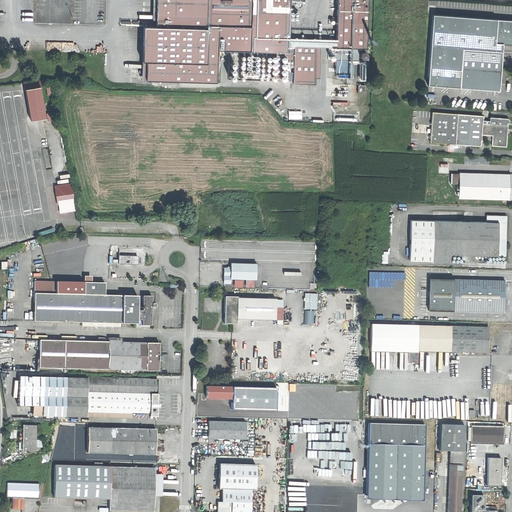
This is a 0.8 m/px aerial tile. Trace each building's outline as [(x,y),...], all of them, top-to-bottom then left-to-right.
[(217,55),(218,25),(245,26),(250,26),(250,45),(249,51),(276,52),(275,81),(280,81),(281,52),(288,53),(288,52),(294,52),(292,84),(315,85),(317,41),(294,40),(294,41),(289,41),(290,2),(289,0),(156,0),(156,19),(155,26),(143,26),(142,61),(146,61),(146,71),(157,71),(156,81),(216,83),(217,55)] [(337,0),(336,46),(359,47),(367,48),(368,0),(337,0)] [(502,56),(503,42),(511,43),(511,18),(433,13),(428,84),(435,84),(459,86),(499,89),(500,84),(500,71),(501,65),(502,56)] [(218,25),(217,55),(217,50),(239,51),(239,55),(249,56),(249,51),(250,45),(250,26),(245,26),(218,25)] [(358,60),(359,47),(336,46),(335,59),(358,60)] [(146,61),(142,61),(141,80),(156,81),(157,71),(146,71),(146,61)] [(42,87),(27,89),(32,120),(43,118),(47,117),(42,87)] [(457,140),(458,114),(433,113),(430,143),(480,147),(481,146),(481,145),(482,141),(457,140)] [(484,116),(458,114),(457,140),(482,141),(482,135),(483,124),(483,120),(484,116)] [(491,120),(483,120),(483,124),(508,126),(508,122),(511,122),(511,120),(509,118),(491,117),(491,120)] [(508,126),(483,124),(482,135),(493,136),(493,146),(507,147),(508,136),(509,126),(508,126)] [(510,174),(460,173),(460,175),(460,184),(459,198),(510,200),(510,187),(510,174)] [(460,184),(460,175),(452,174),(451,183),(460,184)] [(73,184),(58,186),(59,192),(74,190),(73,184)] [(76,202),(75,196),(60,198),(61,204),(76,202)] [(433,220),(410,220),(409,260),(432,261),(432,254),(433,220)] [(486,222),(433,220),(432,254),(450,254),(481,255),(506,256),(506,238),(506,222),(486,222)] [(136,257),(111,256),(111,263),(136,264),(136,257)] [(256,265),(230,264),(230,269),(223,269),(223,274),(223,283),(230,284),(230,279),(255,279),(256,265)] [(428,310),(453,311),(454,279),(430,277),(428,310)] [(504,281),(454,279),(453,311),(503,313),(504,296),(504,281)] [(33,292),(33,320),(137,320),(137,316),(137,311),(138,311),(138,307),(137,307),(137,292),(104,292),(104,280),(91,280),(82,280),(82,292),(33,292)] [(33,280),(33,292),(82,292),(82,280),(33,280)] [(142,306),(138,307),(138,311),(137,311),(137,316),(142,316),(142,321),(151,322),(151,303),(154,303),(154,302),(154,299),(151,299),(151,292),(142,292),(142,306)] [(306,309),(318,308),(318,293),(305,293),(306,309)] [(284,307),(277,307),(277,299),(239,297),(239,296),(226,295),(226,306),(225,320),(225,323),(229,323),(238,323),(238,319),(275,320),(276,320),(284,320),(284,307)] [(418,325),(371,323),(370,351),(407,352),(407,363),(416,363),(417,351),(418,325)] [(417,351),(450,352),(450,327),(418,325),(417,351)] [(488,328),(450,327),(450,352),(471,353),(488,353),(488,339),(488,330),(488,328)] [(38,367),(63,367),(64,339),(39,339),(38,367)] [(63,367),(70,368),(108,368),(108,340),(73,340),(64,339),(63,367)] [(159,341),(108,340),(108,368),(158,369),(158,359),(158,354),(159,341)] [(63,416),(65,377),(18,376),(17,405),(32,406),(41,406),(41,415),(63,416)] [(102,392),(157,394),(158,379),(87,377),(87,378),(65,377),(63,416),(86,417),(86,412),(86,392),(102,392)] [(256,403),(256,382),(231,382),(231,387),(231,398),(231,400),(231,402),(256,403)] [(271,391),(271,383),(256,382),(256,403),(271,404),(275,404),(275,391),(271,391)] [(231,398),(231,387),(206,386),(206,392),(205,398),(231,398)] [(101,412),(102,392),(86,392),(86,412),(101,412)] [(157,394),(102,392),(101,412),(107,412),(150,414),(150,416),(157,416),(157,407),(157,404),(157,403),(157,394)] [(41,406),(32,406),(31,415),(41,415),(41,406)] [(246,422),(208,421),(208,429),(207,439),(246,440),(246,422)] [(367,423),(367,444),(424,447),(424,425),(367,423)] [(22,443),(22,449),(35,450),(35,446),(35,439),(36,424),(23,424),(23,435),(20,435),(20,443),(22,443)] [(464,426),(441,425),(440,451),(450,451),(463,452),(464,426)] [(504,427),(471,426),(470,444),(503,446),(503,443),(504,435),(504,427)] [(110,428),(92,428),(92,454),(110,454),(110,428)] [(110,454),(155,455),(155,454),(155,441),(155,433),(156,430),(110,428),(110,454)] [(424,447),(367,444),(365,494),(423,496),(423,478),(424,447)] [(463,463),(463,452),(450,451),(449,463),(463,463)] [(490,458),(488,458),(487,486),(488,486),(501,487),(502,459),(490,458)] [(221,502),(231,502),(232,489),(251,490),(255,490),(255,465),(219,464),(218,479),(218,489),(222,489),(221,502)] [(460,511),(463,465),(449,464),(447,511),(460,511)] [(109,499),(110,467),(102,466),(94,466),(66,465),(54,465),(53,497),(80,498),(109,499)] [(154,468),(110,467),(109,499),(108,511),(138,511),(153,511),(154,485),(154,468)] [(162,474),(154,474),(154,497),(161,497),(162,474)] [(38,484),(6,482),(6,497),(11,498),(22,498),(38,499),(38,484)] [(231,502),(231,511),(250,511),(251,490),(232,489),(231,502)] [(470,495),(470,505),(483,505),(483,495),(470,495)] [(22,498),(11,498),(11,509),(17,509),(22,509),(22,498)] [(216,511),(231,511),(231,502),(221,502),(217,502),(216,511)]
